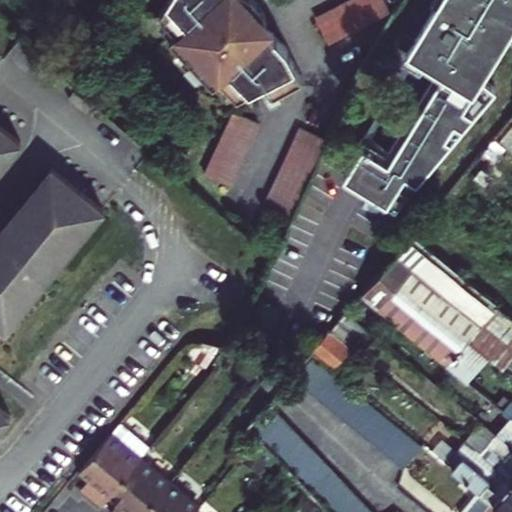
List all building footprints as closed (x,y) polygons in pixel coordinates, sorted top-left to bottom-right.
[(284,48),(266,29),(261,24),(267,18),(249,0),(166,0),(158,14),(176,33),(170,39),(213,85),(219,79),(236,97),(266,81),(272,94),(300,79),(284,48)] [(327,43),(387,11),(381,0),(346,0),(314,17),(327,43)] [(387,207),(405,179),(414,185),(485,101),(472,92),(481,78),(511,27),(511,0),(438,0),(406,53),(441,75),(386,164),(360,148),(341,179),(387,207)] [(0,428),(10,416),(0,408),(0,333),(147,151),(52,70),(54,67),(18,35),(0,57),(0,428)] [(481,78),(472,92),(485,101),(494,90),(481,78)] [(233,111),(204,172),(230,184),(259,123),(233,111)] [(300,128),(264,201),(291,213),(326,140),(300,128)] [(499,304),(415,234),(363,294),(448,363),(499,304)] [(469,379),(489,355),(504,338),(511,327),(511,314),(499,304),(448,363),(469,379)] [(332,331),(314,352),(355,386),(372,365),(332,331)] [(406,469),(425,446),(315,357),(295,379),(406,469)] [(371,511),(273,410),(254,429),(332,511),(371,511)] [(496,434),(511,447),(511,429),(505,423),(496,434)] [(108,497),(140,458),(148,448),(118,424),(78,472),(87,480),(81,489),(101,506),(108,497)] [(511,478),(511,447),(496,434),(480,453),(511,478)] [(511,511),(511,478),(480,453),(465,440),(447,462),(482,490),(509,511),(511,511)] [(109,511),(143,511),(169,482),(140,458),(108,497),(116,503),(109,511)] [(194,511),(199,506),(169,482),(143,511),(194,511)] [(509,511),(482,490),(464,511),(509,511)]
